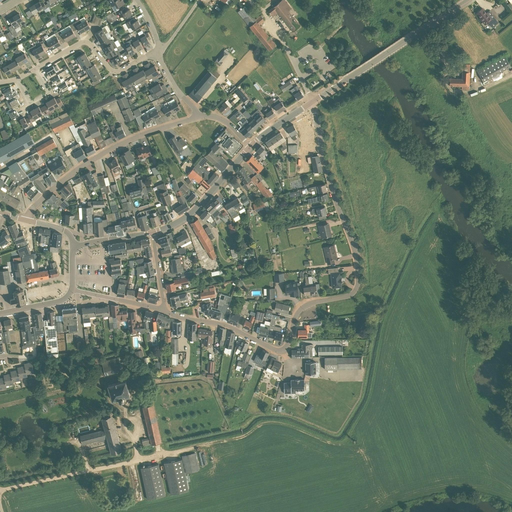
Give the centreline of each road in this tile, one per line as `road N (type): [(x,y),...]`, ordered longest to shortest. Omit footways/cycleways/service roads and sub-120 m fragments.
road 1 (track): [(387,506),(360,444),(276,420),(243,436),(0,491)]
road 2 (unclassified): [(165,312),(223,324),(282,350),(303,306),(356,288),(357,265),(312,102)]
road 3 (residential): [(26,220),(104,152),(197,117)]
road 4 (tertiary): [(312,102),(467,0)]
road 5 (residential): [(159,50),(118,72),(81,42),(36,69)]
road 6 (tertiary): [(151,233),(192,212),(251,145)]
